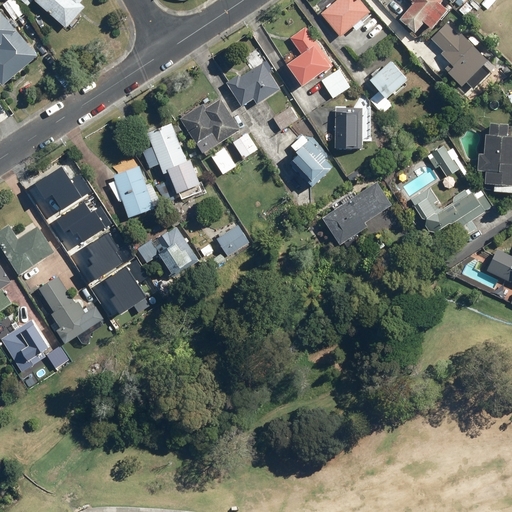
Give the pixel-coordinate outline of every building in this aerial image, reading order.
[(84,0),(34,0),(69,30),(88,9),(81,3),(84,0)] [(372,12),(361,0),(338,0),(322,14),(342,38),(352,29),(356,33),(365,24),(362,21),(372,12)] [(444,0),(412,0),(415,2),(400,21),(418,35),(427,24),(434,30),(451,10),(443,4),(445,1),(444,0)] [(497,0),(496,0),(485,0),(482,4),(489,10),(497,0)] [(39,57),(1,11),(0,11),(0,83),(3,87),(39,57)] [(449,73),(463,87),(467,83),(473,89),(495,67),(450,20),(431,38),(444,51),(440,54),(454,68),(449,73)] [(333,65),(305,28),(290,39),(303,56),(289,66),(304,87),(333,65)] [(410,80),(392,60),(371,79),(389,99),(410,80)] [(281,93),(263,63),(240,77),(238,73),(226,80),(242,107),(252,101),(256,108),(281,93)] [(351,88),(340,69),(323,80),(334,98),(351,88)] [(390,105),(379,92),(370,100),(381,113),(390,105)] [(179,119),(205,154),(241,128),(221,100),(207,110),(202,103),(179,119)] [(300,119),(292,107),(274,118),(281,130),(300,119)] [(363,107),(336,108),(336,150),(363,150),(363,107)] [(164,173),(170,171),(178,193),(181,192),(183,199),(202,192),(199,184),(202,183),(193,160),(187,162),(172,124),(147,134),(153,148),(144,151),(151,167),(160,163),(164,173)] [(492,135),(486,135),(486,154),(480,154),(479,171),(487,171),(487,185),(511,185),(511,136),(510,137),(511,124),(492,124),(492,135)] [(259,150),(248,133),(233,143),(244,160),(259,150)] [(335,161),(304,135),(293,148),(299,154),(290,164),(314,185),(335,161)] [(448,177),(459,169),(443,146),(432,153),(448,177)] [(237,168),(225,147),(211,156),(223,176),(237,168)] [(61,164),(36,182),(47,198),(52,194),(62,209),(53,215),(69,238),(75,233),(91,255),(87,258),(91,264),(86,267),(97,284),(103,280),(114,295),(110,298),(123,316),(147,299),(135,281),(139,279),(128,264),(126,266),(115,252),(118,250),(103,228),(106,226),(93,208),(90,210),(82,198),(88,194),(74,175),(70,178),(61,164)] [(147,186),(140,167),(113,176),(115,182),(112,183),(118,202),(123,201),(130,220),(162,209),(154,184),(147,186)] [(394,205),(379,181),(323,218),(341,246),(369,227),(366,223),(394,205)] [(474,195),(470,188),(452,199),(454,202),(439,211),(429,195),(415,203),(433,234),(456,220),(460,227),(493,208),(482,190),(474,195)] [(10,225),(0,231),(0,244),(19,274),(55,251),(39,226),(19,239),(10,225)] [(182,225),(162,235),(168,247),(159,251),(171,277),(200,264),(182,225)] [(252,245),(240,225),(217,239),(229,259),(252,245)] [(498,250),(489,271),(511,281),(511,251),(510,256),(498,250)] [(0,289),(13,281),(0,262),(0,289)] [(66,346),(105,318),(94,303),(83,311),(58,275),(36,291),(54,316),(48,320),(66,346)] [(51,348),(32,320),(2,340),(24,374),(45,361),(41,355),(51,348)]
